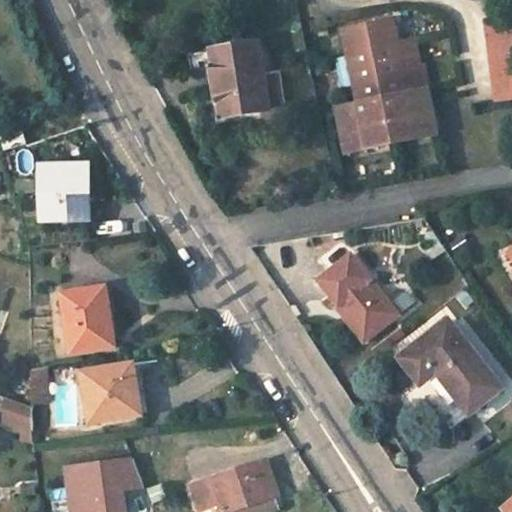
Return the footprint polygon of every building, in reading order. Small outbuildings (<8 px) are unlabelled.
[(511,17),(491,20),(501,102),(511,100),(511,17)] [(346,153),(437,134),(427,90),(422,69),(403,73),(397,44),(392,20),(344,31),(359,104),(336,108),(346,153)] [(422,69),(416,40),(397,44),(403,73),(422,69)] [(259,44),(212,50),(221,116),(268,109),(259,44)] [(25,145),(21,127),(0,133),(5,151),(25,145)] [(44,220),(63,220),(63,219),(88,219),(87,167),(43,167),(44,220)] [(63,220),(63,226),(95,226),(94,167),(87,167),(88,219),(63,219),(63,220)] [(398,315),(357,262),(324,288),(338,306),(342,303),(348,311),(344,314),(342,315),(363,342),(398,315)] [(107,288),(60,296),(69,354),(112,348),(109,333),(115,332),(107,288)] [(342,303),(338,306),(344,314),(348,311),(342,303)] [(449,320),(401,358),(418,381),(433,368),(470,413),(502,388),(449,320)] [(142,415),(133,364),(82,373),(91,423),(142,415)] [(32,390),(48,389),(47,376),(32,379),(32,390)] [(49,411),(48,389),(32,390),(32,407),(33,411),(49,411)] [(33,411),(32,407),(7,398),(0,418),(33,430),(33,411)] [(144,488),(133,459),(66,468),(71,511),(125,511),(122,491),(144,488)] [(267,460),(190,484),(199,511),(217,505),(219,511),(228,511),(275,497),(279,496),(267,460)] [(228,511),(273,511),(279,510),(275,497),(228,511)]
